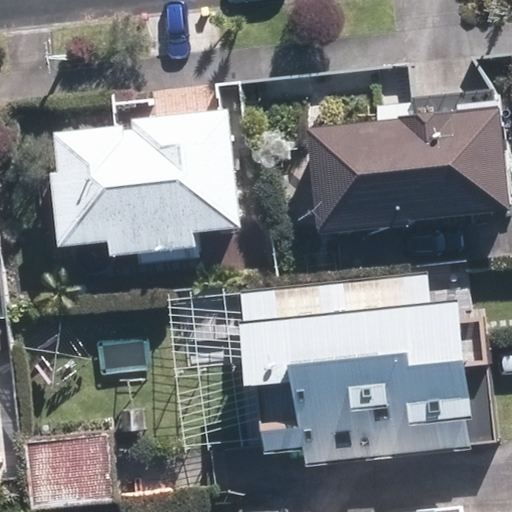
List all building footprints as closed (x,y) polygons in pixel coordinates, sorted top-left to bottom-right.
[(511,205),(511,202),(502,104),(499,104),(497,88),(417,95),(418,110),(415,110),(414,101),(383,105),(384,120),(314,128),(324,231),(419,221),(418,214),(511,205)] [(235,103),(142,111),(143,117),(63,125),(67,165),(59,166),(66,237),(117,232),(119,248),(142,246),(143,258),(205,252),(202,220),(246,217),(235,103)] [(435,296),(431,270),(304,283),(307,318),(297,318),(301,366),(258,369),(266,452),(309,449),(310,458),(433,446),(430,420),(478,415),(476,395),(507,393),(502,354),(471,357),(466,292),(435,296)] [(53,500),(123,493),(124,499),(207,490),(202,442),(148,447),(136,435),(118,436),(116,423),(46,431),(53,500)] [(467,511),(467,497),(309,509),(309,511),(467,511)]
